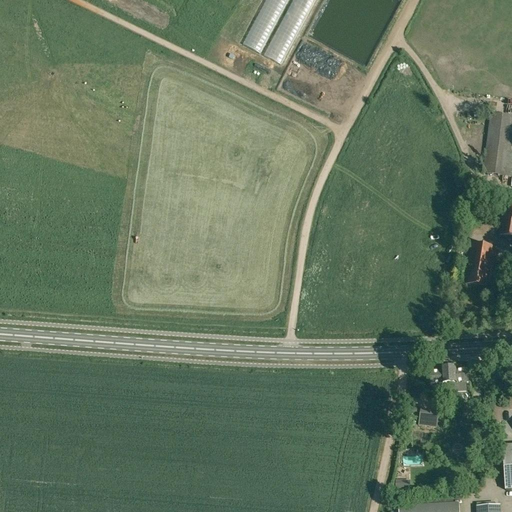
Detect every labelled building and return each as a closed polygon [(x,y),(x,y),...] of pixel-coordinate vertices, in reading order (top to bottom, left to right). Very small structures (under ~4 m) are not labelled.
[(511,177),(511,116),(490,114),(483,174),(511,177)] [(484,133),(478,131),(474,156),(479,157),(484,133)] [(511,204),(505,203),(499,236),(511,238),(511,204)] [(483,274),(493,275),(497,248),(472,245),(468,269),(475,270),(474,277),(482,278),(483,274)] [(491,289),(493,275),(483,274),(482,278),(474,277),(475,270),(468,269),(465,285),(491,289)] [(450,386),(449,369),(443,369),(443,371),(430,372),(431,385),(444,385),(444,386),(450,386)] [(455,369),(449,369),(450,386),(453,385),(453,389),(467,388),(466,384),(470,384),(469,370),(456,370),(455,369)] [(470,430),(468,448),(477,448),(478,431),(470,430)] [(511,446),(503,447),(504,457),(505,484),(506,491),(511,490),(511,446)] [(395,481),(395,491),(410,491),(410,481),(395,481)] [(477,507),(476,507),(476,511),(500,511),(500,506),(495,506),(495,503),(477,504),(477,507)]
